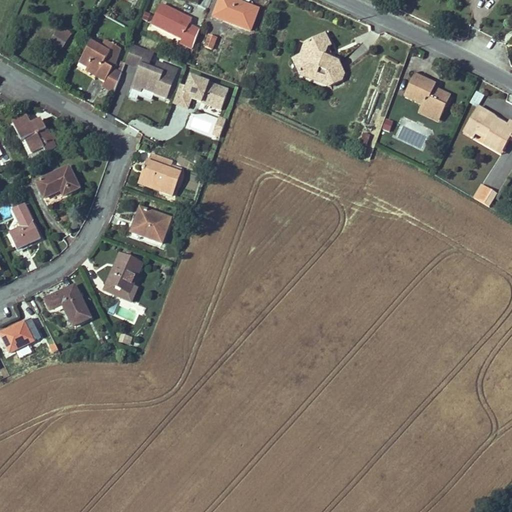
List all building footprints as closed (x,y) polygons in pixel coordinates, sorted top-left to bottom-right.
[(253,31),(260,10),(232,0),(221,0),(215,17),(253,31)] [(191,26),(193,22),(162,4),(151,22),(183,40),(183,41),(180,46),(192,53),(201,32),(191,26)] [(68,39),(57,34),(53,43),(64,48),(68,39)] [(213,50),(216,40),(209,37),(205,47),(213,50)] [(101,38),(97,45),(105,49),(109,42),(101,38)] [(89,41),(78,62),(87,66),(96,71),(94,77),(104,81),(102,86),(112,91),(120,72),(110,67),(119,47),(109,42),(105,49),(97,45),(89,41)] [(164,97),(175,69),(156,61),(153,69),(146,66),(152,51),(132,42),(124,61),(138,67),(137,70),(139,71),(138,75),(135,74),(130,87),(138,90),(139,87),(164,97)] [(330,49),(310,58),(306,70),(302,82),(305,91),(334,102),(346,96),(348,89),(343,78),(338,76),(329,72),(333,63),(335,61),(330,49)] [(329,72),(338,76),(333,63),(329,72)] [(96,71),(87,66),(85,72),(94,77),(96,71)] [(221,109),(229,90),(192,75),(188,85),(181,82),(172,103),(173,104),(187,109),(192,96),(201,100),(201,101),(221,109)] [(164,97),(139,87),(138,90),(130,87),(126,96),(134,100),(136,94),(151,100),(152,95),(163,100),(164,97)] [(441,102),(420,93),(410,116),(427,124),(426,126),(436,131),(436,132),(446,137),(452,123),(448,122),(452,111),(439,105),(441,102)] [(448,122),(452,123),(456,113),(452,111),(448,122)] [(59,151),(45,121),(34,126),(31,119),(17,125),(25,145),(30,142),(36,156),(47,151),(49,155),(59,151)] [(219,140),(226,121),(219,119),(212,137),(219,140)] [(384,121),(383,132),(390,133),(392,122),(384,121)] [(505,133),(484,122),(470,148),(479,153),(483,146),(486,141),(492,144),(489,150),(487,152),(510,164),(511,160),(511,139),(504,135),(505,133)] [(436,131),(426,126),(424,130),(445,139),(446,137),(436,132),(436,131)] [(359,145),(366,148),(371,136),(364,133),(359,145)] [(486,141),(483,146),(489,150),(492,144),(486,141)] [(510,164),(487,152),(485,156),(508,168),(510,164)] [(174,166),(175,164),(154,155),(149,167),(145,165),(142,170),(152,174),(148,184),(166,191),(164,196),(173,199),(182,177),(172,172),(174,166)] [(172,172),(182,177),(185,171),(174,166),(172,172)] [(81,192),(72,171),(39,185),(46,201),(65,192),(68,198),(81,192)] [(480,185),(472,199),(489,209),(497,195),(480,185)] [(494,203),(486,216),(496,222),(504,209),(494,203)] [(19,250),(42,239),(26,204),(14,210),(22,228),(11,233),(19,250)] [(161,246),(170,222),(140,211),(131,234),(161,246)] [(143,266),(119,257),(104,292),(125,300),(136,274),(139,275),(143,266)] [(90,319),(76,287),(45,301),(50,312),(63,306),(72,327),(90,319)] [(41,337),(31,318),(0,333),(10,352),(41,337)] [(121,337),(119,345),(129,348),(132,340),(121,337)]
